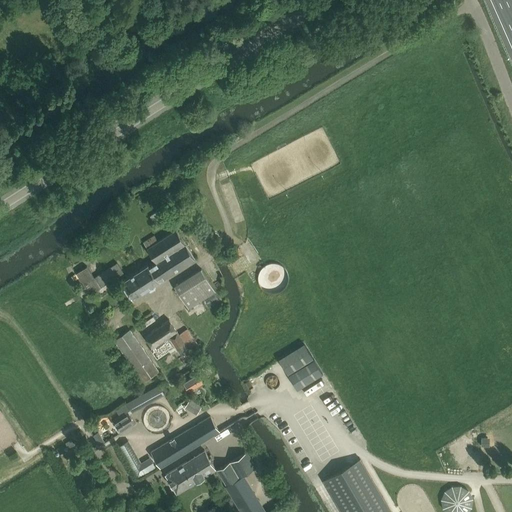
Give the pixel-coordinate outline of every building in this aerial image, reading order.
[(191,164),(172,175),(175,180),(191,170),(191,169),(193,167),(191,164)] [(156,263),(150,267),(159,282),(195,259),(177,229),(158,241),(155,236),(144,243),(156,263)] [(288,280),(288,277),(288,273),(287,270),(285,268),(283,265),(281,263),(278,262),(275,261),(272,260),(268,261),(265,262),(262,263),(260,265),(258,268),(256,270),(256,273),(255,277),(256,280),(256,283),(258,286),(260,288),(262,290),(265,292),(268,293),(272,293),(275,293),(278,292),(281,290),(283,288),(285,286),(287,283),(288,280)] [(77,273),(91,294),(124,272),(117,263),(94,278),(87,266),(77,273)] [(148,265),(122,281),(133,299),(147,289),(151,290),(155,288),(156,284),(159,282),(150,267),(148,265)] [(174,286),(187,307),(215,290),(201,268),(174,286)] [(217,292),(201,302),(206,310),(222,300),(217,292)] [(193,353),(190,348),(180,334),(179,334),(169,319),(145,336),(153,347),(150,349),(157,358),(169,349),(172,353),(175,351),(182,361),(193,353)] [(115,339),(144,381),(159,371),(130,329),(115,339)] [(197,343),(187,329),(180,334),(190,348),(197,343)] [(279,360),(287,374),(313,358),(305,344),(279,360)] [(289,375),(297,389),(323,374),(314,359),(289,375)] [(203,383),(194,369),(190,372),(189,370),(179,376),(189,392),(203,383)] [(323,374),(297,389),(305,402),(331,386),(323,374)] [(130,408),(161,391),(158,385),(129,402),(127,403),(130,408)] [(201,406),(190,400),(187,405),(197,412),(201,406)] [(127,403),(116,410),(120,415),(113,420),(121,433),(122,433),(121,432),(136,423),(128,410),(130,409),(130,408),(127,403)] [(210,416),(152,451),(161,467),(220,432),(210,416)] [(55,450),(57,453),(57,454),(56,454),(56,455),(57,455),(58,455),(66,450),(67,450),(68,450),(69,450),(69,449),(76,445),(77,444),(78,443),(78,442),(77,442),(77,441),(76,441),(75,441),(74,442),(73,439),(66,443),(67,445),(64,447),(63,445),(55,450)] [(140,469),(125,443),(119,446),(138,477),(156,467),(153,461),(140,469)] [(205,450),(166,474),(177,493),(188,486),(190,487),(195,485),(195,482),(216,469),(205,450)] [(247,451),(217,469),(226,484),(256,466),(247,451)] [(391,511),(360,458),(323,480),(342,511),(391,511)] [(246,472),(263,504),(276,497),(258,465),(246,472)] [(242,511),(266,511),(243,475),(226,486),(242,511)] [(445,487),(444,511),(472,511),(473,487),(445,487)]
